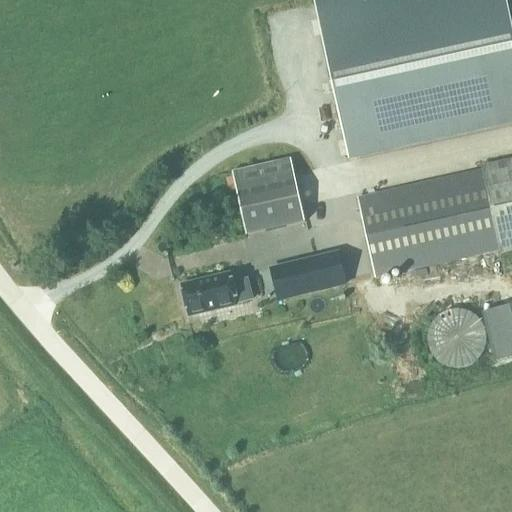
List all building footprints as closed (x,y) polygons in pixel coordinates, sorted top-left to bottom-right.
[(363,0),(324,0),(315,2),(349,157),(511,121),(511,31),(505,0),(399,0),(366,8),(363,0)] [(290,160),(232,173),(246,236),(305,223),(290,160)] [(511,164),(482,170),(482,172),(359,201),(376,280),(447,263),(499,250),(499,251),(511,248),(511,164)] [(271,270),(279,301),(345,286),(338,255),(271,270)] [(232,287),(229,276),(181,288),(188,317),(237,305),(236,304),(252,300),(247,281),(237,283),(238,285),(232,287)] [(432,324),(429,331),(427,338),(428,347),(431,354),(435,360),(441,365),(447,368),(455,370),(462,369),(470,367),(476,363),(481,357),(484,350),(486,342),(485,335),(483,328),(479,321),(472,316),(466,312),(458,311),(451,312),(443,314),(437,319),(432,324)]
